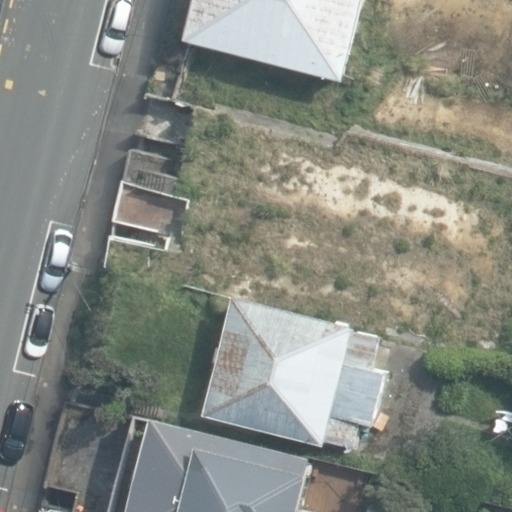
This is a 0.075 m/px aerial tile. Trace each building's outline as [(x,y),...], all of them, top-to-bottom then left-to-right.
[(202,0),(192,40),(347,82),(368,0),(202,0)] [(511,0),(386,0),(353,127),(511,168),(511,0)] [(480,194),(243,130),(222,210),(459,274),(480,194)] [(332,441),(358,447),(364,422),(378,426),(393,373),(374,368),(382,337),(359,331),(360,327),(242,297),(212,415),(331,445),(332,441)] [(54,484),(118,499),(138,419),(72,403),(54,484)] [(305,511),(319,454),(155,417),(132,511),(305,511)]
